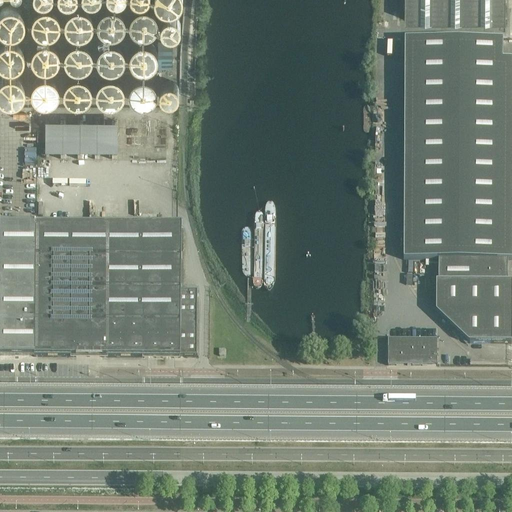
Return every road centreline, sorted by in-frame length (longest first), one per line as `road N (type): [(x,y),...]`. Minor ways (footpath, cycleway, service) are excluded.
road 1 (unclassified): [(511,387),(0,384)]
road 2 (motorway): [(511,407),(0,404)]
road 3 (motorway): [(0,425),(511,428)]
road 4 (secondary): [(511,458),(0,456)]
road 5 (secondary): [(0,479),(511,480)]
road 6 (unknown): [(0,116),(11,125),(19,204),(13,217),(0,218)]
